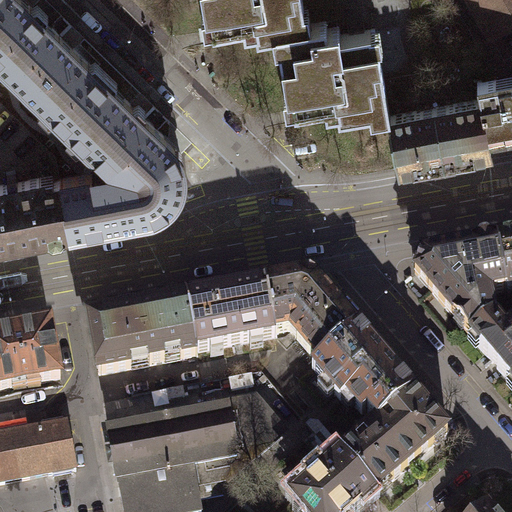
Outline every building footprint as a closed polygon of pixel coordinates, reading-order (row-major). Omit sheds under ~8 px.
[(0,0),(0,49),(37,12),(24,0),(0,0)] [(258,37),(281,32),(281,29),(303,25),(300,11),(304,10),(302,0),(203,0),(206,14),(210,13),(214,31),(244,25),(245,32),(257,30),(258,37)] [(511,25),(511,0),(471,0),(492,37),(511,25)] [(93,67),(37,12),(0,49),(0,54),(54,107),(93,67)] [(281,29),(281,32),(284,47),(280,47),(288,93),(292,93),(295,110),(326,105),(327,111),(338,109),(339,116),(386,108),(387,116),(389,116),(391,115),(384,76),(375,28),(345,34),(341,34),(339,27),(328,29),(327,21),(303,25),(281,29)] [(149,122),(93,67),(54,107),(100,152),(103,149),(105,149),(106,149),(115,157),(149,122)] [(481,98),(488,133),(511,128),(511,81),(498,84),(497,77),(478,81),(481,98)] [(488,133),(481,98),(391,115),(389,116),(399,168),(491,151),(488,133)] [(114,175),(123,220),(147,215),(160,211),(170,203),(178,193),(183,181),(183,167),(179,155),(172,144),(149,122),(115,157),(121,164),(129,166),(127,172),(123,171),(122,173),(120,174),(118,175),(114,175)] [(511,128),(488,133),(494,150),(511,146),(511,128)] [(123,220),(114,175),(101,178),(98,178),(96,178),(94,176),(93,174),(60,180),(70,230),(123,220)] [(0,242),(48,234),(53,237),(61,236),(64,231),(70,230),(60,180),(43,183),(42,177),(0,184),(0,242)] [(507,293),(511,291),(511,238),(497,241),(507,293)] [(490,296),(507,293),(497,241),(421,255),(415,275),(469,337),(495,318),(490,296)] [(277,334),(290,331),(318,365),(359,331),(318,283),(305,278),(266,285),(275,334),(277,334)] [(266,285),(186,299),(196,354),(278,339),(277,334),(275,334),(266,285)] [(197,358),(196,354),(186,299),(87,318),(98,376),(197,358)] [(511,327),(506,332),(496,320),(496,319),(495,318),(469,337),(511,386),(511,327)] [(51,325),(0,334),(0,390),(61,380),(51,325)] [(367,413),(376,423),(377,423),(384,423),(415,396),(359,331),(318,365),(313,370),(335,396),(335,397),(342,405),(349,399),(351,401),(350,402),(363,417),(367,413)] [(415,396),(384,423),(377,423),(377,427),(347,453),(342,457),(376,497),(448,435),(415,396)] [(221,484),(224,483),(283,434),(256,402),(109,430),(118,479),(124,511),(200,511),(199,501),(223,496),(221,484)] [(0,433),(0,486),(62,474),(77,471),(67,421),(52,424),(0,433)] [(327,429),(321,434),(329,444),(335,438),(327,429)] [(303,511),(358,511),(376,497),(342,457),(341,456),(317,476),(321,481),(312,490),(308,485),(292,499),(303,511)]
